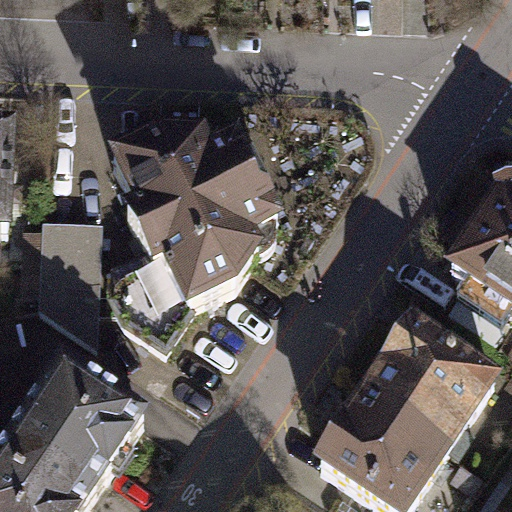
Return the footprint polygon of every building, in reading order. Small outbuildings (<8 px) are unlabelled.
[(148,141),(104,164),(125,204),(114,209),(143,266),(110,280),(110,318),(129,341),(159,360),(187,314),(230,293),(252,258),(263,254),(267,244),(266,234),(275,230),(232,144),(205,158),(195,143),(148,141)] [(12,143),(0,143),(0,243),(9,244),(12,143)] [(511,209),(500,212),(455,283),(511,320),(511,209)] [(93,232),(37,232),(36,316),(90,353),(93,232)] [(6,324),(0,325),(0,384),(17,382),(6,324)] [(415,343),(369,412),(448,464),(494,395),(415,343)] [(64,377),(11,457),(93,511),(146,432),(64,377)] [(369,412),(325,480),(374,511),(416,511),(448,464),(369,412)] [(11,457),(0,472),(0,511),(91,511),(93,511),(11,457)]
